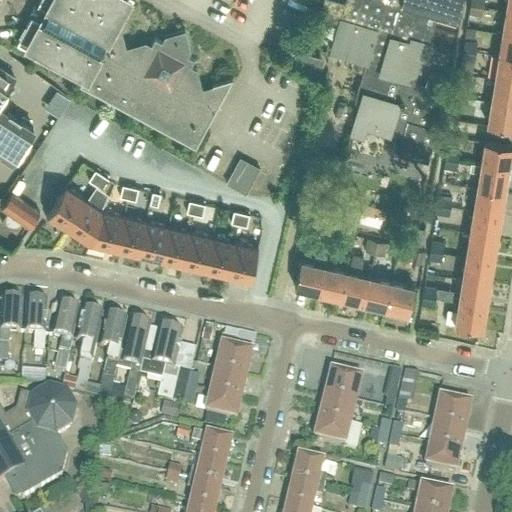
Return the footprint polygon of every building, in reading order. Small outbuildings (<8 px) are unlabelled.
[(208,123),(211,117),(233,77),(203,86),(197,67),(191,63),(194,57),(188,53),(191,47),(185,27),(165,33),(162,39),(155,35),(152,42),(146,39),(126,44),(119,21),(130,0),(38,0),(48,5),(42,17),(33,12),(17,38),(85,75),(80,83),(195,146),(208,123)] [(342,0),(343,0),(342,0),(321,0),(316,15),(337,21),(329,48),(366,59),(354,100),(358,101),(349,131),(362,135),(365,125),(389,132),(389,133),(401,137),(397,151),(426,159),(435,128),(433,127),(447,77),(428,71),(424,83),(410,79),(417,57),(425,59),(431,42),(425,40),(433,13),(455,20),(460,0),(342,0)] [(482,5),(468,3),(467,12),(480,15),(482,5)] [(511,10),(505,9),(501,32),(511,33),(511,10)] [(511,33),(501,32),(497,54),(511,56),(511,33)] [(462,40),(461,48),(475,51),(476,42),(462,40)] [(475,51),(461,48),(460,58),(473,60),(475,51)] [(511,56),(497,54),(494,77),(511,80),(511,56)] [(0,153),(11,160),(32,128),(0,107),(0,94),(13,76),(0,67),(0,153)] [(511,80),(494,77),(490,100),(511,103),(511,80)] [(455,85),(454,94),(467,96),(468,88),(455,85)] [(467,96),(454,94),(452,103),(465,106),(467,96)] [(511,103),(490,100),(486,123),(511,127),(511,103)] [(483,140),(479,164),(507,168),(510,145),(483,140)] [(445,148),(443,158),(456,160),(458,150),(445,148)] [(245,194),(258,169),(237,158),(224,183),(245,194)] [(456,160),(443,158),(442,167),(455,169),(456,160)] [(479,164),(476,187),(503,191),(507,168),(479,164)] [(94,169),(87,179),(94,183),(101,173),(94,169)] [(101,173),(94,183),(101,188),(108,177),(101,173)] [(87,198),(65,184),(46,214),(67,228),(87,198)] [(122,184),(119,195),(127,197),(129,185),(122,184)] [(129,185),(127,197),(135,199),(137,187),(129,185)] [(476,187),(472,209),(499,214),(503,191),(476,187)] [(0,205),(0,206),(28,226),(39,211),(10,191),(0,205)] [(152,191),(149,202),(157,204),(160,192),(152,191)] [(438,194),(436,203),(449,205),(450,196),(438,194)] [(103,209),(87,198),(67,228),(88,242),(103,209)] [(188,199),(185,211),(193,213),(196,201),(188,199)] [(196,201),(193,213),(201,215),(204,203),(196,201)] [(449,205),(436,203),(435,213),(447,215),(449,205)] [(120,213),(103,209),(88,242),(111,248),(120,213)] [(472,209),(468,232),(495,236),(499,214),(472,209)] [(233,210),(230,222),(238,223),(241,211),(233,210)] [(241,211),(238,223),(246,225),(248,213),(241,211)] [(142,218),(120,213),(111,248),(134,253),(142,218)] [(165,224),(142,218),(134,253),(157,258),(165,224)] [(400,239),(420,243),(423,228),(404,223),(400,239)] [(188,229),(165,224),(157,258),(180,263),(188,229)] [(319,239),(328,241),(331,229),(322,226),(319,239)] [(210,234),(188,229),(180,263),(202,269),(210,234)] [(331,229),(328,241),(337,243),(340,231),(331,229)] [(468,232),(465,254),(492,259),(495,236),(468,232)] [(233,240),(210,234),(202,269),(225,274),(233,240)] [(364,249),(374,252),(377,239),(367,237),(364,249)] [(377,239),(374,252),(382,254),(385,241),(377,239)] [(257,245),(233,240),(225,274),(249,279),(257,245)] [(430,240),(429,249),(441,251),(443,242),(430,240)] [(413,247),(410,260),(419,262),(421,249),(413,247)] [(441,251),(429,249),(427,258),(440,260),(441,251)] [(293,285),(317,291),(323,264),(326,253),(314,250),(312,262),(299,259),(293,285)] [(465,254),(461,277),(488,282),(492,259),(465,254)] [(317,291),(339,296),(346,269),(323,264),(317,291)] [(339,296),(362,302),(368,275),(346,269),(339,296)] [(362,302),(385,307),(391,280),(368,275),(362,302)] [(461,277),(457,300),(484,304),(488,282),(461,277)] [(391,280),(385,307),(407,312),(413,285),(391,280)] [(423,286),(422,294),(434,296),(436,288),(423,286)] [(434,296),(422,294),(420,303),(432,305),(434,296)] [(484,304),(457,300),(453,324),(481,328),(484,304)] [(0,316),(0,362),(7,363),(9,334),(20,334),(21,304),(1,302),(0,316)] [(32,354),(43,355),(44,336),(46,306),(25,304),(23,334),(33,335),(32,354)] [(53,372),(64,375),(71,342),(78,313),(58,308),(57,310),(53,309),(51,316),(55,318),(50,338),(60,340),(53,372)] [(73,393),(84,396),(85,390),(95,348),(102,318),(81,314),(74,343),(82,345),(78,362),(80,362),(73,393)] [(108,351),(98,399),(108,402),(112,382),(119,353),(125,324),(105,319),(98,349),(108,351)] [(132,403),(149,331),(149,329),(129,325),(122,354),(133,357),(122,400),(132,403)] [(156,400),(170,404),(177,373),(174,372),(182,337),(171,334),(169,331),(163,329),(160,332),(157,331),(149,366),(164,370),(156,400)] [(220,348),(214,370),(246,378),(251,355),(233,351),(235,343),(222,340),(220,348)] [(214,370),(209,392),(241,400),(246,378),(214,370)] [(189,375),(177,373),(170,404),(182,406),(183,399),(186,387),(189,376),(188,376),(189,375)] [(329,373),(324,397),(355,404),(360,381),(329,373)] [(198,378),(189,376),(186,387),(195,389),(198,378)] [(192,401),(195,389),(186,387),(183,399),(192,401)] [(18,396),(13,412),(3,418),(0,411),(0,481),(8,477),(22,501),(23,500),(22,500),(61,479),(67,459),(54,438),(70,429),(74,411),(65,395),(47,390),(31,399),(18,396)] [(241,400),(209,392),(204,416),(235,423),(241,400)] [(324,397),(318,418),(349,426),(355,404),(324,397)] [(438,400),(433,423),(464,430),(469,407),(438,400)] [(383,412),(390,414),(393,403),(385,401),(383,412)] [(395,415),(403,417),(405,406),(398,404),(395,415)] [(349,426),(318,418),(313,442),(344,449),(349,426)] [(433,423),(428,445),(460,452),(464,430),(433,423)] [(381,424),(379,433),(386,435),(388,425),(381,424)] [(393,426),(391,438),(398,439),(401,428),(393,426)] [(163,436),(187,441),(189,434),(168,429),(168,430),(165,430),(163,436)] [(386,435),(379,433),(376,447),(383,448),(386,435)] [(199,460),(225,466),(230,443),(205,437),(199,460)] [(398,439),(391,438),(388,449),(396,451),(398,439)] [(460,452),(428,445),(423,469),(455,475),(460,452)] [(296,458),(291,482),(322,489),(325,479),(319,478),(322,464),(296,458)] [(188,481),(220,488),(225,466),(199,460),(196,472),(190,471),(188,481)] [(168,467),(166,476),(178,479),(180,470),(168,467)] [(178,479),(166,476),(164,484),(176,487),(178,479)] [(189,505),(215,511),(220,488),(188,481),(185,491),(192,493),(189,505)] [(291,482),(286,504),(311,510),(314,498),(320,499),(322,489),(291,482)] [(360,488),(358,498),(365,499),(367,489),(360,488)] [(420,489),(414,511),(447,511),(451,495),(420,489)] [(376,491),(374,503),(381,505),(384,493),(376,491)] [(362,511),(365,499),(358,498),(357,499),(349,497),(347,509),(361,511),(362,511)] [(379,511),(381,505),(374,503),(371,511),(379,511)]
